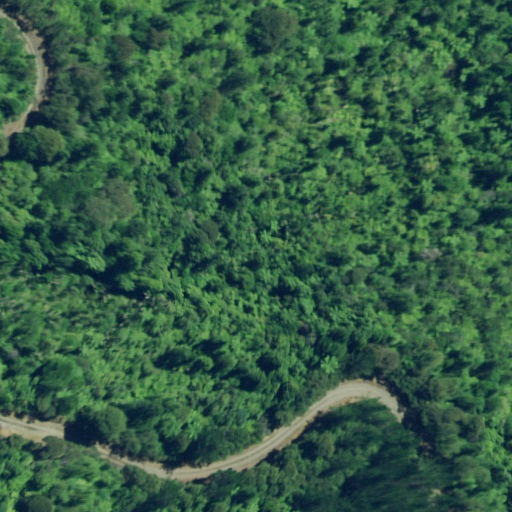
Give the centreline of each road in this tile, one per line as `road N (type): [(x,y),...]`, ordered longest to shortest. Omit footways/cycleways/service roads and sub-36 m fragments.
road 1 (unclassified): [(0,417),(156,470),(195,473),(338,396),(375,392),(401,412),(440,511)]
road 2 (unclassified): [(0,17),(31,46),(35,80),(28,110),(0,144)]
